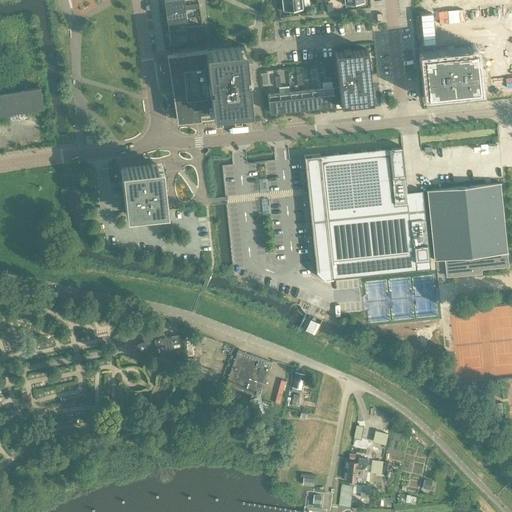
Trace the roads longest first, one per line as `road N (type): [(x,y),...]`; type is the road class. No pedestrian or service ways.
road 1 (residential): [(0,274),(190,317),(349,379)]
road 2 (residential): [(157,137),(190,142),(403,121)]
road 3 (residential): [(349,379),(419,422),(507,511)]
road 4 (residential): [(0,167),(122,151),(157,137)]
road 5 (residential): [(157,137),(136,0)]
road 6 (unclassified): [(325,509),(349,379)]
road 7 (residential): [(403,121),(391,0)]
